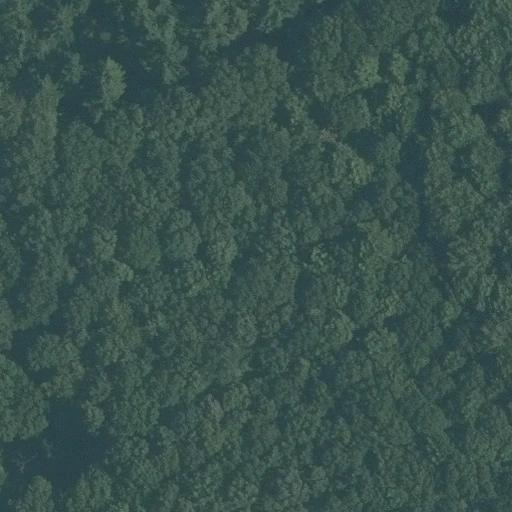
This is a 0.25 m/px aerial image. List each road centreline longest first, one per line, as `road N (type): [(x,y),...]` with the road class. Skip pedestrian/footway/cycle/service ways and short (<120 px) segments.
road 1 (track): [(293,70),(0,195)]
road 2 (track): [(0,301),(61,362),(110,511)]
